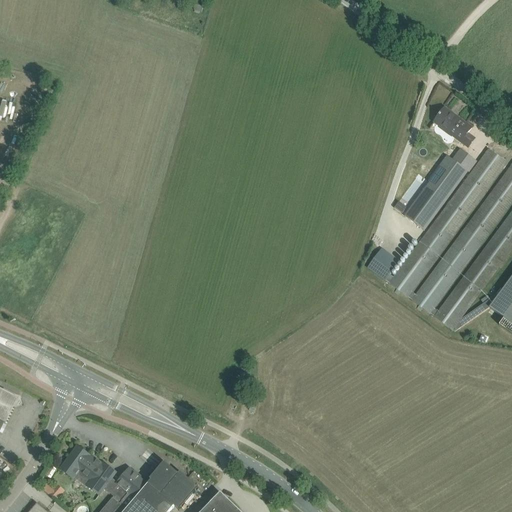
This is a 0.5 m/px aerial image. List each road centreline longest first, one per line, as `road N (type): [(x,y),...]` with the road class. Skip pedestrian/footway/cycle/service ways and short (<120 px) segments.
road 1 (unclassified): [(511,124),(342,0)]
road 2 (secondary): [(199,439),(165,412),(84,372)]
road 3 (secondary): [(311,511),(269,477),(199,439)]
road 4 (secondary): [(83,388),(199,439)]
